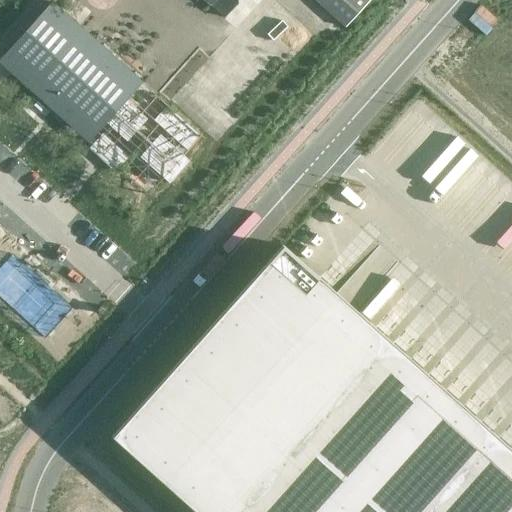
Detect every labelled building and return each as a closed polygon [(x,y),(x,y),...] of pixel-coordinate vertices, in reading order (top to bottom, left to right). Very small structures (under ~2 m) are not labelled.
[(203,0),(223,18),(238,0),(203,0)] [(319,0),(347,24),(368,1),(366,0),(319,0)] [(52,2),(0,61),(0,63),(147,194),(201,135),(52,2)] [(422,169),(467,211),(503,174),(458,131),(422,169)] [(511,511),(511,450),(282,245),(110,437),(194,511),(511,511)] [(406,289),(397,307),(386,302),(376,322),(398,332),(416,294),(406,289)]
